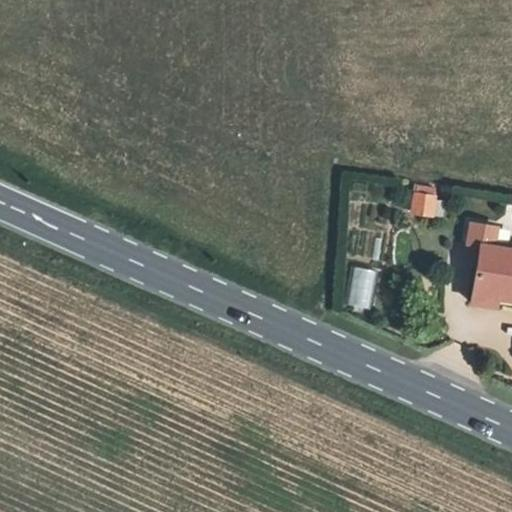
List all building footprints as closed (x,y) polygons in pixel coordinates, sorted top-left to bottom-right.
[(412,183),(409,201),(429,206),(432,189),(412,183)] [(466,236),(478,238),(491,240),(494,220),(469,216),(466,236)] [(471,285),(494,289),(506,291),(508,243),(478,238),(471,285)] [(369,310),(380,271),(356,265),(345,303),(369,310)] [(494,289),(471,285),(468,296),(491,300),(494,289)]
